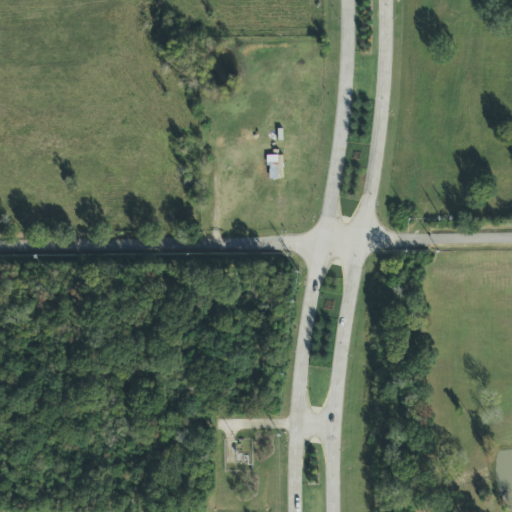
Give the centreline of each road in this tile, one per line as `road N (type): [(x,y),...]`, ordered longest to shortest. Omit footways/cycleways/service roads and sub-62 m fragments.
road 1 (secondary): [(330,511),(330,425),(382,108),(385,0)]
road 2 (secondary): [(346,0),(334,172),(295,424),(294,511)]
road 3 (residential): [(0,245),(511,237)]
